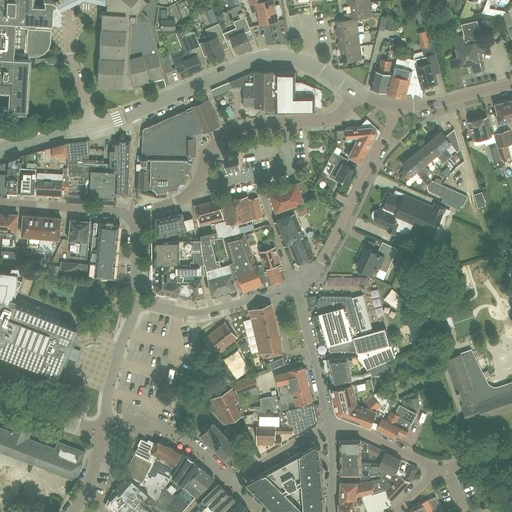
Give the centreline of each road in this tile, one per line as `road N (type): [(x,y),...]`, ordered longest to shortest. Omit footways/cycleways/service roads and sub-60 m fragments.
road 1 (residential): [(95,126),(274,55),(299,58),(355,94)]
road 2 (residential): [(134,215),(186,197),(229,133),(331,119),(355,94)]
road 3 (residential): [(399,109),(313,279),(296,287)]
road 4 (residential): [(296,287),(192,312),(137,304)]
road 5 (residential): [(232,480),(170,431),(103,424)]
road 6 (residential): [(328,425),(296,287)]
road 7 (residential): [(134,215),(0,203)]
road 8 (residential): [(103,424),(137,304)]
